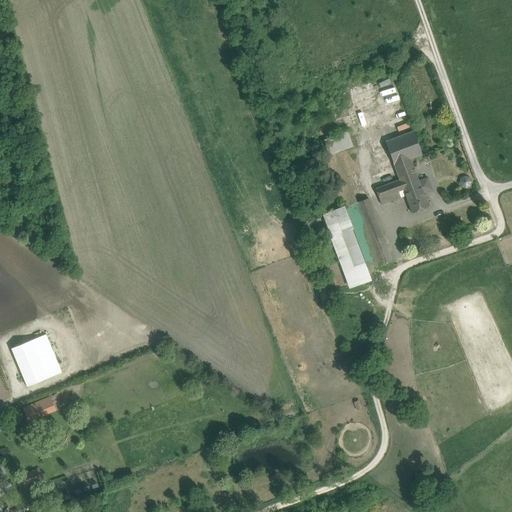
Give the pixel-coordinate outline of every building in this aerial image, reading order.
[(412,131),(384,142),(399,180),(375,189),(381,204),(405,195),(401,187),(418,181),(410,159),(421,155),(412,131)] [(348,135),(324,144),(328,154),(328,155),(337,152),(352,147),(348,135)] [(356,202),(337,152),(328,155),(328,154),(323,156),(342,208),(347,206),(356,202)] [(418,181),(401,187),(405,195),(411,213),(428,207),(428,206),(429,206),(426,198),(424,198),(423,193),(431,190),(427,178),(418,181)] [(356,202),(347,206),(362,246),(372,243),(365,224),(359,209),(370,204),(368,198),(356,202)] [(370,204),(359,209),(365,224),(376,219),(370,204)] [(376,219),(365,224),(372,243),(383,239),(376,219)] [(367,279),(349,230),(333,236),(351,285),(367,279)] [(372,243),(362,246),(371,269),(391,261),(383,239),(372,243)] [(62,372),(46,334),(11,348),(27,386),(62,372)] [(21,410),(26,422),(53,411),(48,399),(21,410)] [(32,470),(36,480),(43,477),(39,468),(32,470)]
